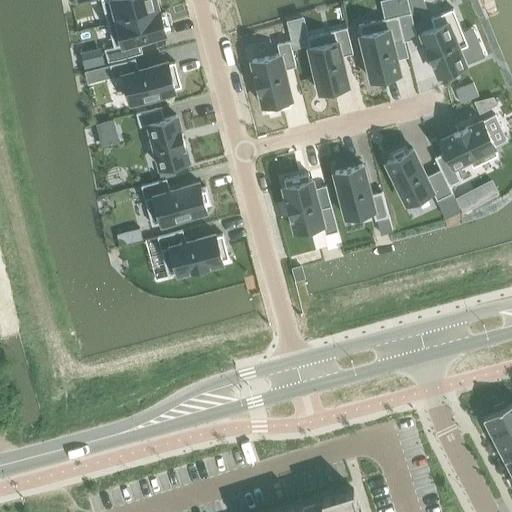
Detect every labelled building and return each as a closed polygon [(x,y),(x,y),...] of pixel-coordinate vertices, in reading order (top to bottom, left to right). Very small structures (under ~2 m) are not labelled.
[(101,0),(108,22),(159,8),(156,0),(101,0)] [(407,0),(382,0),(381,0),(385,17),(398,14),(410,11),(407,0)] [(434,25),(421,30),(439,74),(465,63),(459,47),(468,44),(453,7),(431,16),(434,25)] [(114,45),(105,48),(108,60),(142,51),(139,39),(165,32),(164,28),(169,27),(165,10),(160,12),(159,8),(108,22),(114,45)] [(410,11),(398,14),(404,39),(416,36),(410,11)] [(385,17),(358,23),(372,78),(400,72),(392,42),(404,39),(398,14),(385,17)] [(347,26),(307,36),(320,91),(348,84),(341,54),(353,52),(347,26)] [(280,52),(252,59),(263,105),(265,104),(267,110),(291,104),(289,98),(291,98),(284,68),(296,65),(289,39),(277,42),(280,52)] [(135,57),(110,64),(113,76),(122,73),(129,100),(175,88),(175,87),(181,85),(175,60),(168,62),(168,60),(138,68),(135,57)] [(84,70),(88,82),(113,76),(110,64),(84,70)] [(493,95),(473,101),(479,112),(497,103),(493,95)] [(161,105),(136,111),(140,125),(149,122),(161,166),(172,163),(188,159),(184,144),(185,144),(181,128),(180,128),(176,113),(164,116),(161,105)] [(119,142),(113,118),(96,123),(102,147),(119,142)] [(445,150),(435,155),(441,168),(449,185),(461,179),(454,164),(468,157),(473,166),(498,154),(494,145),(495,144),(483,118),(440,139),(445,150)] [(391,157),(386,160),(407,202),(433,190),(437,198),(452,191),(449,185),(441,168),(426,175),(412,147),(407,149),(405,145),(389,153),(391,157)] [(161,166),(158,167),(161,179),(166,177),(175,175),(172,163),(161,166)] [(362,163),(334,170),(347,216),(373,209),(375,218),(388,215),(382,190),(370,193),(362,163)] [(308,171),(283,178),(285,184),(283,184),(295,230),(323,223),(325,232),(337,229),(331,204),(319,207),(311,177),(310,178),(308,171)] [(161,179),(141,184),(152,223),(207,209),(205,204),(210,202),(205,185),(201,186),(199,181),(169,189),(166,177),(161,179)] [(498,194),(492,182),(457,199),(463,212),(498,194)] [(437,200),(445,217),(461,210),(452,193),(437,200)] [(183,228),(157,235),(168,274),(192,268),(208,264),(223,260),(223,258),(229,256),(222,232),(216,234),(216,232),(186,240),(183,228)] [(304,277),(301,267),(301,265),(293,268),(296,279),(303,278),(304,277)] [(495,410),(483,416),(494,438),(511,428),(511,401),(506,405),(503,400),(493,406),(495,410)] [(511,428),(494,438),(505,458),(511,454),(511,428)] [(135,479),(114,485),(116,492),(137,487),(135,479)] [(304,503),(277,511),(360,511),(353,488),(322,498),(324,506),(307,511),(304,503)]
